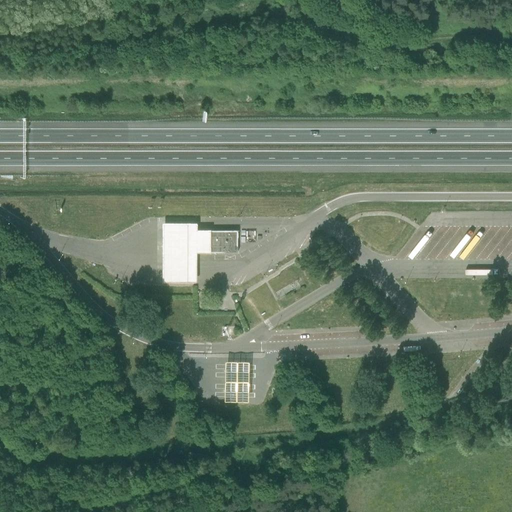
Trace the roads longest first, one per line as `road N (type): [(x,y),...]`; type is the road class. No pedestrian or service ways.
road 1 (motorway): [(0,160),(511,159)]
road 2 (motorway): [(511,137),(0,138)]
road 3 (track): [(511,421),(128,511)]
